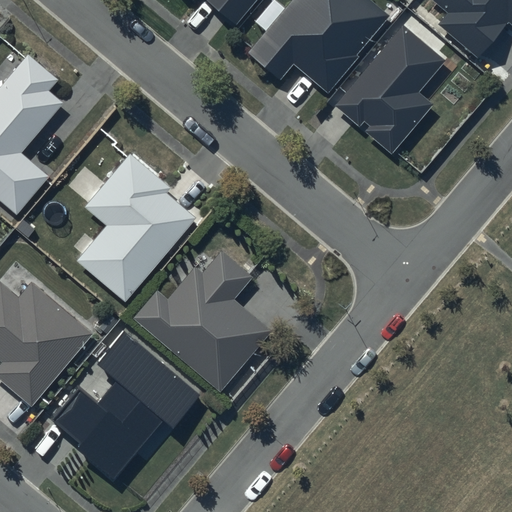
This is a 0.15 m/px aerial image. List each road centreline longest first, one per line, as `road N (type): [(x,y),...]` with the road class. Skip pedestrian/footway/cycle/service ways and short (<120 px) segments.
road 1 (residential): [(406,279),(75,0)]
road 2 (residential): [(406,279),(210,511)]
road 3 (residential): [(511,156),(406,279)]
